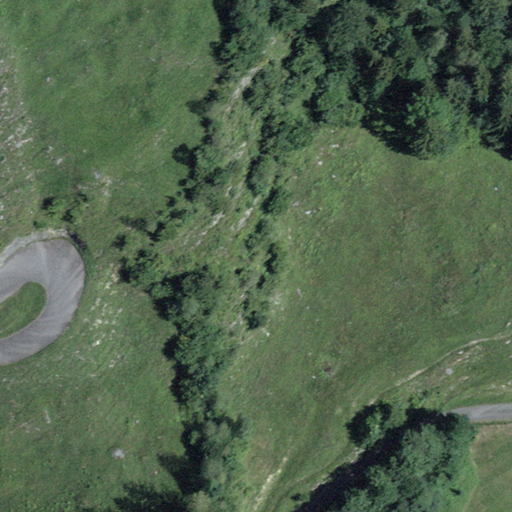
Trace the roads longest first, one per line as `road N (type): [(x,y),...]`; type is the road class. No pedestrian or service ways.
road 1 (unclassified): [(511,409),(418,427),(310,511)]
road 2 (unclassified): [(0,356),(38,338),(62,313),(68,279),(57,261),(35,260),(0,286)]
